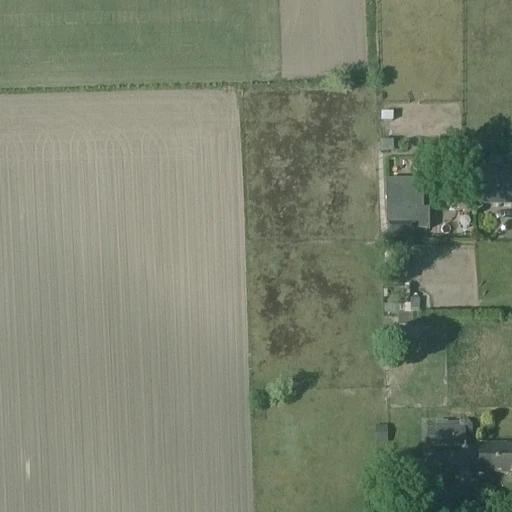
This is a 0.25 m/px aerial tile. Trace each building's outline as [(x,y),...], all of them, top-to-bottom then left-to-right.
[(477,171),(477,204),(511,204),(511,170),(501,171),(501,168),(489,168),(489,171),(477,171)] [(387,239),(413,239),(413,223),(387,223),(387,239)] [(426,432),(427,448),(464,447),(464,430),(426,432)] [(489,448),(479,448),(479,474),(489,474),(489,475),(511,475),(511,450),(505,450),(505,447),(489,447),(489,448)] [(391,457),(392,493),(414,492),(413,457),(391,457)]
